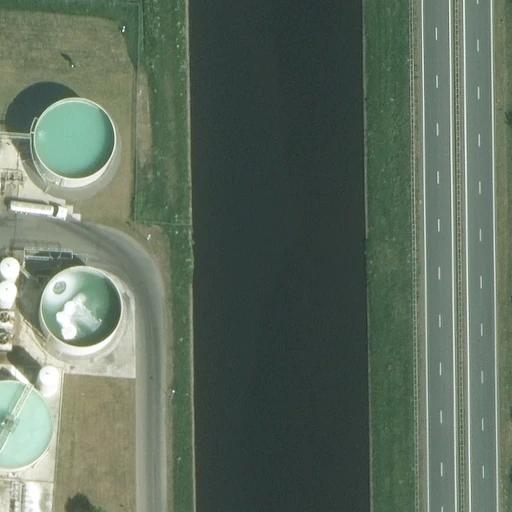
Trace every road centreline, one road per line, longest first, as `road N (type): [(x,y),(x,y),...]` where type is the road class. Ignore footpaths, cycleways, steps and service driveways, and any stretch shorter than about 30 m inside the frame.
road 1 (trunk): [(433,0),(439,511)]
road 2 (trunk): [(485,511),(479,0)]
